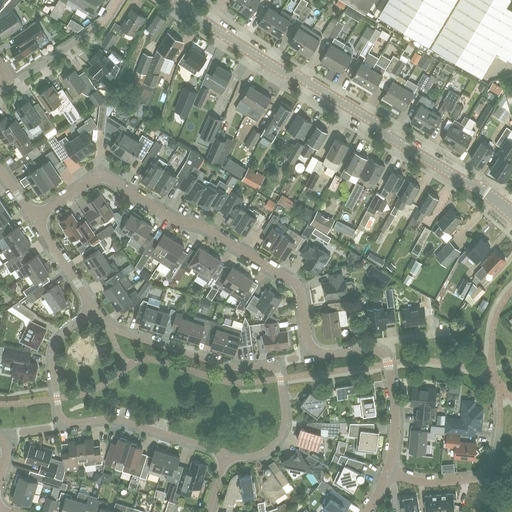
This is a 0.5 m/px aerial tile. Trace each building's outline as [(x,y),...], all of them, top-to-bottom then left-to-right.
[(0,0),(0,8),(1,9),(5,5),(9,0),(0,0)] [(20,0),(9,0),(5,5),(11,10),(20,0)] [(90,10),(88,14),(94,17),(104,0),(81,0),(80,3),(90,10)] [(231,0),(230,3),(240,9),(245,0),(231,0)] [(245,0),(240,9),(250,16),(259,0),(245,0)] [(299,15),(306,5),(308,2),(305,0),(300,0),(293,11),(299,15)] [(344,0),(366,14),(374,0),(344,0)] [(384,0),(382,5),(485,66),(495,49),(511,59),(511,24),(510,23),(511,20),(511,7),(505,3),(507,0),(384,0)] [(306,5),(299,15),(297,18),(303,22),(312,9),(306,5)] [(268,32),(279,13),(269,7),(259,23),(258,25),(268,32)] [(134,34),(144,17),(132,9),(121,27),(122,27),(118,33),(123,37),(127,30),(134,34)] [(280,36),(290,20),(289,20),(291,16),(281,10),(279,13),(268,32),(278,38),(279,36),(280,36)] [(0,31),(4,37),(22,25),(14,12),(0,21),(0,31)] [(152,40),(166,19),(155,12),(145,26),(151,29),(146,36),(152,40)] [(387,12),(382,21),(394,28),(399,19),(387,12)] [(332,65),(341,49),(345,43),(336,38),(344,24),(338,21),(336,24),(329,35),(334,38),(331,43),(322,59),(320,62),(330,68),(332,65)] [(328,38),(329,35),(336,24),(330,21),(322,34),(328,38)] [(36,22),(21,32),(13,37),(17,43),(11,47),(19,59),(39,46),(38,45),(39,44),(41,46),(49,41),(45,34),(36,22)] [(289,45),(298,51),(309,33),(311,29),(301,23),(299,26),(289,42),(290,43),(289,45)] [(369,39),(368,41),(360,54),(366,57),(381,32),(375,29),(369,39)] [(117,35),(110,31),(102,44),(109,48),(117,35)] [(178,49),(178,48),(182,41),(167,32),(157,49),(143,83),(137,102),(147,106),(154,87),(158,75),(156,74),(165,54),(171,58),(174,53),(176,53),(178,49)] [(310,55),(319,39),(309,33),(298,51),(308,57),(309,55),(310,55)] [(360,54),(368,41),(369,39),(362,35),(354,50),(360,54)] [(185,52),(178,64),(195,75),(207,57),(193,48),(189,54),(185,52)] [(352,55),(341,49),(332,65),(342,71),(352,55)] [(417,49),(413,58),(418,61),(423,52),(417,49)] [(113,64),(99,50),(90,59),(95,64),(90,69),(98,77),(102,72),(104,74),(113,64)] [(136,70),(145,73),(152,56),(143,52),(136,70)] [(385,69),(391,72),(399,59),(394,55),(385,69)] [(397,76),(398,75),(405,62),(399,59),(391,72),(397,76)] [(361,86),(372,68),(362,61),(351,80),(361,86)] [(376,62),(372,68),(361,86),(372,92),(385,71),(382,69),(382,68),(382,66),(376,62)] [(193,103),(201,106),(209,89),(210,87),(222,95),(227,85),(224,84),(231,73),(218,64),(208,80),(204,78),(204,79),(201,86),(198,92),(193,103)] [(97,89),(89,78),(83,83),(75,70),(62,79),(73,95),(81,89),(84,93),(88,96),(97,89)] [(138,71),(133,82),(140,85),(142,79),(140,79),(143,74),(138,71)] [(422,91),(424,87),(430,77),(424,73),(415,87),(422,91)] [(432,74),(430,77),(424,87),(429,90),(437,77),(432,74)] [(487,89),(500,93),(503,83),(491,79),(487,89)] [(392,105),(394,102),(403,87),(393,80),(382,99),(392,105)] [(241,98),(252,105),(260,91),(250,84),(244,93),(243,92),(241,96),(242,96),(241,98)] [(56,92),(52,85),(39,94),(49,109),(55,105),(60,113),(73,104),(62,88),(56,92)] [(404,108),(413,93),(403,87),(394,102),(404,108)] [(178,111),(187,115),(196,93),(187,89),(184,88),(175,110),(178,111)] [(437,113),(431,110),(421,127),(431,133),(446,109),(451,112),(456,103),(461,96),(449,89),(443,99),(444,100),(437,113)] [(252,105),(246,113),(246,114),(256,121),(263,110),(264,110),(266,107),(265,106),(271,98),(260,91),(252,105)] [(411,121),(421,127),(431,110),(425,106),(430,98),(426,95),(421,104),(411,121)] [(496,112),(494,115),(503,122),(506,118),(510,112),(504,95),(498,104),(500,105),(496,112)] [(99,103),(98,120),(106,121),(106,115),(108,97),(99,103)] [(37,122),(45,134),(55,127),(43,109),(37,113),(29,101),(16,110),(29,128),(37,122)] [(262,134),(271,139),(274,133),(271,131),(277,123),(282,126),(292,110),(280,103),(264,128),(265,128),(262,134)] [(463,107),(456,103),(451,112),(449,116),(456,120),(463,107)] [(482,130),(496,108),(489,103),(475,125),(482,130)] [(303,138),(312,123),(297,114),(288,129),(303,138)] [(104,134),(111,134),(118,122),(106,115),(106,121),(104,134)] [(210,115),(200,136),(212,141),(221,120),(210,115)] [(85,121),(86,122),(77,128),(80,133),(75,137),(86,154),(96,147),(87,133),(97,126),(91,116),(85,121)] [(446,145),(451,148),(465,125),(469,119),(465,116),(460,123),(458,124),(455,122),(456,122),(453,121),(442,140),(448,143),(446,145)] [(14,142),(17,146),(17,145),(23,155),(28,152),(34,148),(15,120),(10,123),(6,117),(0,120),(0,135),(4,142),(5,141),(8,146),(14,142)] [(475,131),(472,129),(476,122),(469,118),(469,119),(465,125),(451,148),(455,151),(457,149),(462,152),(475,131)] [(124,132),(126,127),(120,123),(117,128),(121,131),(110,148),(121,155),(132,137),(124,132)] [(300,153),(307,158),(315,146),(318,148),(328,133),(316,125),(307,141),(304,145),(300,153)] [(60,139),(73,131),(69,126),(57,134),(60,139)] [(496,144),(501,147),(503,143),(511,130),(507,127),(496,144)] [(261,133),(254,129),(245,144),(251,148),(261,133)] [(511,169),(511,162),(509,161),(511,155),(511,141),(511,142),(511,141),(511,130),(497,153),(501,155),(490,171),(505,181),(511,169)] [(138,141),(132,137),(121,155),(132,162),(141,147),(147,151),(153,141),(142,134),(138,141)] [(63,148),(54,135),(47,139),(56,152),(63,148)] [(86,154),(75,137),(69,141),(66,136),(61,139),(76,161),(86,154)] [(206,158),(217,162),(226,141),(215,137),(206,158)] [(348,144),(336,138),(322,163),(336,171),(341,161),(340,160),(348,144)] [(147,154),(154,158),(162,145),(156,140),(147,154)] [(300,153),(304,145),(298,141),(286,160),(294,164),(300,153)] [(482,166),(493,149),(482,142),(471,159),(482,166)] [(38,168),(50,185),(61,178),(53,166),(60,162),(52,150),(45,155),(49,160),(38,168)] [(359,175),(368,158),(367,158),(368,156),(362,153),(361,155),(354,151),(345,168),(341,175),(348,179),(352,172),(359,175)] [(38,168),(28,152),(23,155),(17,159),(21,165),(25,163),(31,172),(27,175),(27,176),(20,180),(24,186),(31,181),(39,193),(50,185),(38,168)] [(370,158),(358,180),(364,182),(366,179),(375,184),(385,166),(370,158)] [(184,177),(193,164),(186,160),(178,173),(184,177)] [(141,177),(154,185),(164,168),(152,161),(141,177)] [(320,175),(325,165),(322,163),(318,161),(313,171),(320,175)] [(196,202),(197,201),(206,186),(202,184),(204,179),(202,178),(205,173),(194,166),(180,188),(187,192),(185,195),(187,196),(187,198),(190,200),(192,200),(196,202)] [(154,185),(166,193),(176,176),(164,168),(154,185)] [(253,170),(249,168),(242,180),(255,187),(261,176),(256,174),(252,171),(253,170)] [(312,173),(306,184),(313,188),(320,175),(313,171),(312,173)] [(396,191),(404,177),(393,171),(385,185),(380,193),(386,196),(389,191),(388,191),(390,188),(396,191)] [(336,174),(328,188),(335,191),(342,178),(336,174)] [(228,193),(227,193),(231,186),(219,179),(216,185),(214,184),(212,188),(207,184),(206,186),(197,201),(201,203),(202,205),(205,207),(207,206),(208,207),(211,203),(219,208),(228,193)] [(352,205),(355,197),(363,184),(357,181),(346,202),(352,205)] [(399,207),(402,209),(407,200),(411,203),(420,187),(408,181),(383,225),(388,228),(399,207)] [(240,207),(242,204),(239,203),(243,197),(231,190),(220,209),(228,214),(225,219),(235,226),(236,226),(245,211),(246,210),(240,207)] [(430,214),(439,199),(427,192),(413,216),(421,221),(426,212),(430,214)] [(110,202),(106,201),(101,194),(87,203),(91,209),(91,211),(86,214),(94,226),(100,222),(100,223),(114,214),(109,207),(110,202)] [(283,194),(278,202),(290,209),(295,201),(283,194)] [(359,223),(364,226),(372,213),(374,214),(383,199),(375,195),(359,223)] [(0,224),(12,217),(5,207),(0,210),(0,224)] [(254,209),(253,210),(248,207),(246,210),(245,211),(236,226),(235,226),(246,234),(252,224),(258,227),(265,216),(254,209)] [(300,217),(308,221),(313,211),(305,207),(300,217)] [(455,226),(461,219),(450,209),(438,222),(440,225),(434,232),(439,237),(446,230),(450,233),(456,227),(455,226)] [(120,219),(114,229),(123,235),(125,232),(132,235),(141,219),(140,219),(141,217),(133,212),(132,214),(131,213),(125,222),(120,219)] [(285,234),(284,233),(288,227),(277,220),(279,217),(273,213),(267,224),(272,228),(263,242),(274,249),(283,235),(284,235),(285,234)] [(78,235),(83,241),(93,234),(85,221),(79,225),(71,214),(60,221),(67,233),(66,234),(71,240),(78,235)] [(317,214),(312,223),(326,231),(331,221),(317,214)] [(142,242),(152,226),(141,219),(132,235),(142,242)] [(355,229),(346,225),(342,232),(352,235),(355,229)] [(4,236),(10,245),(24,235),(18,226),(4,236)] [(288,227),(284,233),(285,234),(284,235),(283,235),(274,249),(273,251),(285,258),(292,246),(298,250),(305,238),(288,227)] [(328,242),(331,237),(315,227),(312,232),(328,242)] [(418,255),(423,246),(431,230),(425,227),(411,251),(418,255)] [(100,234),(98,235),(101,240),(108,235),(104,229),(99,232),(100,234)] [(160,262),(174,240),(164,233),(150,255),(154,258),(160,262)] [(4,262),(8,267),(17,261),(14,256),(16,254),(31,245),(24,235),(10,245),(2,250),(6,256),(9,254),(11,258),(4,262)] [(90,240),(93,245),(99,241),(101,240),(98,235),(97,235),(90,240)] [(476,261),(490,246),(481,238),(471,249),(468,247),(458,257),(464,262),(470,255),(476,261)] [(166,277),(171,280),(178,268),(181,263),(175,260),(184,246),(174,240),(160,262),(170,268),(165,275),(166,277)] [(83,258),(90,269),(106,258),(102,252),(105,250),(99,241),(93,245),(89,247),(92,252),(83,258)] [(449,241),(435,256),(446,267),(461,252),(449,241)] [(315,246),(315,247),(307,242),(300,253),(308,258),(304,265),(316,273),(323,262),(325,263),(329,255),(315,246)] [(142,254),(146,247),(141,244),(136,250),(142,254)] [(181,263),(178,268),(188,273),(192,267),(199,271),(210,253),(199,246),(192,258),(187,255),(181,263)] [(493,274),(505,260),(495,251),(488,259),(487,258),(482,264),(483,265),(475,274),(481,280),(489,271),(493,274)] [(221,260),(210,253),(199,271),(197,275),(207,282),(206,284),(211,287),(219,275),(213,271),(221,260)] [(369,253),(366,258),(381,267),(385,262),(369,253)] [(23,264),(29,273),(43,264),(37,254),(23,264)] [(148,257),(142,254),(135,265),(141,269),(148,257)] [(106,273),(109,277),(119,271),(113,261),(109,264),(106,258),(90,269),(97,279),(106,273)] [(11,272),(21,266),(17,261),(8,267),(11,272)] [(43,264),(29,273),(35,283),(50,273),(52,271),(46,262),(43,264)] [(391,278),(382,272),(373,265),(367,274),(385,286),(391,278)] [(222,283),(232,290),(242,273),(232,267),(226,276),(221,272),(214,283),(220,287),(222,283)] [(132,285),(128,279),(122,269),(119,271),(109,277),(109,278),(112,283),(103,289),(110,299),(125,289),(132,285)] [(247,289),(253,280),(242,273),(232,290),(238,293),(236,297),(246,303),(253,292),(247,289)] [(341,273),(329,274),(331,282),(324,283),(326,298),(347,295),(347,294),(353,293),(355,290),(355,283),(351,281),(345,281),(345,280),(343,281),(341,273)] [(413,277),(408,275),(405,282),(409,284),(413,277)] [(457,291),(464,295),(472,282),(464,278),(457,291)] [(472,305),(476,301),(485,291),(479,285),(477,288),(473,283),(468,293),(465,299),(472,305)] [(32,291),(36,289),(33,284),(23,291),(26,296),(32,291)] [(42,285),(36,289),(32,291),(37,298),(43,294),(55,311),(61,307),(63,309),(70,303),(68,300),(69,299),(68,297),(67,298),(57,284),(47,291),(42,285)] [(282,305),(281,299),(281,298),(266,288),(260,298),(254,294),(246,307),(256,314),(259,311),(258,309),(261,309),(271,315),(276,306),(282,305)] [(433,305),(437,307),(446,291),(443,288),(433,305)] [(128,294),(125,289),(110,299),(117,309),(126,303),(129,308),(138,303),(141,298),(135,290),(128,294)] [(150,327),(152,328),(158,310),(159,306),(147,302),(148,301),(143,300),(140,303),(135,321),(141,323),(140,324),(142,324),(142,326),(145,328),(150,328),(150,327)] [(488,303),(482,300),(479,306),(479,305),(477,309),(483,312),(485,309),(488,303)] [(18,301),(11,306),(32,320),(36,313),(18,301)] [(344,314),(344,310),(345,309),(343,301),(328,303),(329,311),(322,312),(325,335),(340,333),(339,326),(348,325),(346,313),(344,314)] [(425,314),(432,313),(429,301),(420,302),(421,307),(403,310),(405,325),(426,322),(425,314)] [(384,321),(394,320),(392,308),(383,309),(383,307),(367,310),(367,311),(366,313),(365,314),(365,316),(366,317),(368,318),(369,329),(385,327),(384,321)] [(169,313),(158,310),(152,328),(154,328),(153,329),(157,332),(161,332),(162,331),(164,331),(167,320),(173,322),(176,311),(177,310),(171,308),(169,313)] [(187,339),(193,321),(181,317),(182,313),(176,311),(173,322),(171,328),(177,330),(176,335),(187,339)] [(193,321),(187,339),(199,342),(202,332),(208,334),(212,320),(195,315),(193,321)] [(214,336),(211,346),(223,350),(230,325),(223,323),(223,324),(212,320),(208,334),(214,336)] [(37,349),(46,329),(30,321),(21,341),(37,349)] [(277,321),(265,323),(267,334),(264,334),(266,349),(288,346),(286,331),(279,332),(277,321)] [(246,331),(242,330),(242,329),(230,325),(223,350),(234,353),(237,346),(248,345),(246,331)] [(21,352),(6,349),(3,361),(14,363),(12,374),(21,376),(20,376),(22,379),(24,379),(27,378),(27,377),(34,378),(35,372),(37,371),(38,368),(36,366),(37,364),(19,360),(21,352)] [(348,398),(347,393),(360,392),(359,384),(336,387),(337,399),(348,398)] [(434,406),(436,388),(427,387),(427,389),(423,389),(421,387),(416,386),(414,388),(412,388),(411,404),(417,405),(415,421),(430,422),(431,406),(434,406)] [(326,396),(334,395),(333,388),(310,391),(301,404),(317,416),(327,404),(326,396)] [(376,413),(374,397),(376,396),(375,389),(366,390),(367,394),(360,395),(361,402),(359,403),(361,415),(376,413)] [(484,412),(482,411),(482,407),(473,407),(474,402),(464,401),(462,419),(446,418),(445,426),(445,431),(475,435),(476,429),(480,429),(481,419),(483,418),(484,412)] [(318,447),(321,435),(320,434),(321,428),(334,429),(334,435),(338,436),(339,423),(308,421),(305,430),(301,428),(297,441),(309,444),(316,448),(316,447),(318,447)] [(356,442),(362,451),(367,447),(376,449),(377,437),(378,434),(378,433),(377,431),(375,431),(372,431),(361,430),(362,423),(350,423),(349,435),(357,436),(360,436),(360,439),(356,442)] [(445,431),(445,426),(431,425),(430,433),(444,434),(444,431),(445,431)] [(425,453),(427,431),(411,430),(409,452),(425,453)] [(446,446),(454,447),(455,449),(455,457),(473,459),(473,456),(477,453),(475,451),(476,443),(459,442),(460,434),(447,433),(446,446)] [(85,442),(81,443),(83,459),(88,459),(90,460),(90,465),(102,463),(100,445),(94,445),(93,438),(84,439),(85,442)] [(131,443),(131,444),(132,441),(131,441),(120,438),(115,452),(109,451),(106,462),(123,468),(125,462),(124,462),(125,460),(131,443)] [(77,461),(78,460),(83,459),(81,443),(77,443),(77,441),(68,442),(70,451),(62,452),(64,468),(78,466),(77,461)] [(141,447),(131,444),(131,443),(125,460),(124,462),(125,462),(123,468),(122,470),(129,472),(140,476),(144,464),(144,463),(137,461),(142,447),(142,446),(141,447)] [(50,457),(52,450),(41,447),(41,449),(31,446),(26,460),(42,465),(39,472),(54,476),(53,477),(62,480),(65,472),(65,470),(62,469),(62,466),(57,465),(58,464),(56,464),(57,460),(50,457)] [(150,466),(144,464),(140,476),(140,477),(146,479),(148,472),(160,476),(162,471),(167,453),(155,449),(150,466)] [(167,453),(162,471),(168,473),(165,479),(172,481),(180,457),(167,453)] [(306,467),(309,468),(319,482),(329,466),(308,454),(303,458),(301,458),(298,454),(294,457),(292,456),(281,463),(282,463),(285,464),(294,476),(306,467)] [(341,471),(339,469),(333,481),(342,487),(342,486),(352,493),(359,480),(361,480),(364,479),(365,477),(364,474),(362,473),(361,472),(366,461),(341,454),(337,461),(344,465),(341,471)] [(181,474),(177,485),(175,491),(191,496),(194,486),(201,489),(204,479),(202,478),(207,465),(199,463),(199,461),(195,460),(194,461),(192,461),(187,476),(181,474)] [(441,465),(442,473),(454,472),(453,464),(441,465)] [(273,473),(270,469),(269,467),(267,468),(265,469),(265,471),(263,472),(263,474),(259,475),(266,499),(273,497),(275,500),(286,492),(283,487),(289,482),(280,469),(273,473)] [(234,476),(230,481),(222,505),(232,508),(235,499),(256,495),(254,481),(252,481),(251,474),(241,476),(240,473),(234,476)] [(43,483),(60,488),(62,480),(45,475),(43,483)] [(17,483),(16,487),(34,493),(38,481),(20,476),(19,477),(16,477),(15,481),(17,483)] [(316,489),(326,496),(323,500),(327,502),(323,508),(328,511),(327,511),(343,511),(351,502),(332,488),(333,487),(322,480),(316,489)] [(166,497),(173,499),(175,491),(177,485),(170,483),(166,497)] [(30,505),(34,493),(16,487),(12,499),(30,505)] [(72,511),(76,499),(71,497),(72,495),(61,491),(59,497),(65,499),(60,511),(72,511)] [(79,493),(76,499),(72,511),(84,511),(85,508),(93,511),(97,499),(97,498),(79,493)] [(440,511),(454,510),(453,500),(456,500),(456,493),(452,493),(439,494),(440,511)] [(439,511),(440,511),(439,494),(425,495),(426,511),(425,511),(424,511),(439,511)] [(401,511),(419,511),(416,495),(399,498),(401,511)] [(53,511),(57,499),(47,496),(43,509),(53,511)] [(106,508),(108,502),(97,499),(93,511),(96,511),(112,511),(113,510),(106,508)] [(115,502),(113,510),(112,511),(132,511),(134,507),(115,502)] [(266,510),(264,502),(258,503),(259,511),(279,511),(277,507),(268,511),(266,510)]
